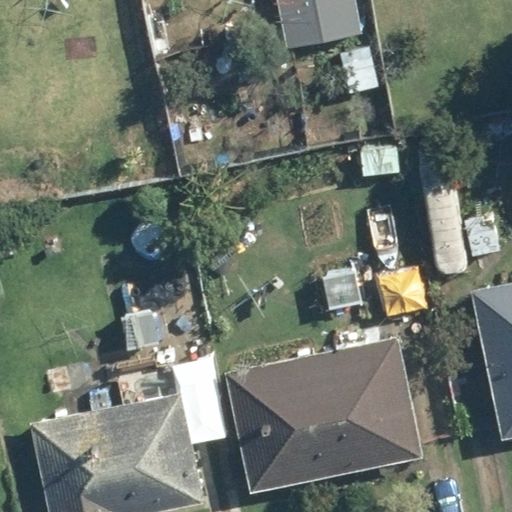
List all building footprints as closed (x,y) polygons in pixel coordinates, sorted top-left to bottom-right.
[(360,0),(284,0),(292,41),(365,28),(360,0)] [(511,261),(471,269),(500,419),(511,416),(511,261)] [(396,317),(224,352),(249,472),(421,436),(396,317)] [(179,372),(30,402),(52,511),(127,511),(124,497),(201,481),(179,372)] [(0,511),(11,511),(0,467),(0,511)]
